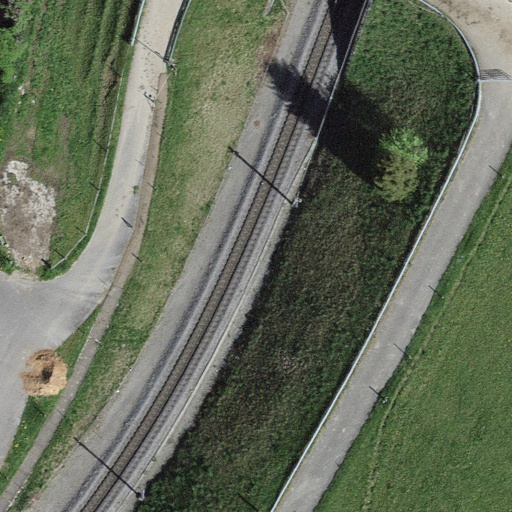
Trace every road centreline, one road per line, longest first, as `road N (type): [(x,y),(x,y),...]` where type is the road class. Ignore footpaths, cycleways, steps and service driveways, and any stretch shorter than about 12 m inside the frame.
road 1 (track): [(466,0),(505,43),(506,97),(395,333),(292,511)]
road 2 (track): [(4,329),(60,304),(103,256),(164,0)]
